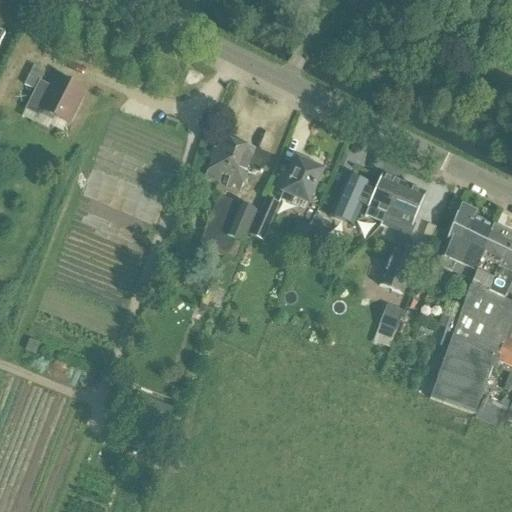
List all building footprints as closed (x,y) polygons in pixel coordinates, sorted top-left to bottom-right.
[(39,111),(54,118),(56,114),(70,121),(84,93),(55,78),(50,89),(39,84),(25,111),(37,117),(39,111)] [(222,184),(226,186),(225,189),(239,195),(242,186),(243,186),(247,175),(250,176),(251,176),(254,177),(256,174),(261,176),(268,156),(254,151),(254,152),(221,140),(217,152),(212,150),(208,159),(212,161),(204,181),(218,187),(222,176),(228,179),(228,181),(224,180),(222,184)] [(281,196),(279,201),(291,206),(304,212),(321,172),(297,161),(281,196)] [(385,226),(385,225),(401,185),(382,177),(376,192),(369,189),(370,187),(346,177),(329,218),(330,218),(330,217),(352,226),(352,227),(353,228),(361,207),(365,209),(366,207),(368,208),(364,217),(381,224),(380,226),(381,227),(382,225),(385,226)] [(411,227),(424,195),(401,185),(385,225),(400,231),(395,245),(403,248),(411,227)] [(265,199),(249,237),(263,243),(279,205),(265,199)] [(211,317),(215,307),(219,308),(236,264),(243,245),(244,246),(250,229),(251,229),(256,217),(255,217),(257,212),(229,201),(212,212),(205,229),(198,248),(223,259),(215,277),(213,276),(203,302),(201,301),(198,310),(200,311),(199,312),(211,317)] [(461,207),(438,268),(451,275),(457,278),(468,255),(467,255),(474,239),(467,236),(473,219),(476,214),(461,207)] [(467,255),(468,255),(457,278),(471,284),(481,261),(494,229),(473,219),(467,236),(474,239),(467,255)] [(453,335),(429,401),(474,417),(494,360),(496,361),(511,325),(511,305),(503,301),(511,282),(511,237),(494,229),(481,261),(471,284),(462,308),(453,335)] [(394,244),(378,287),(402,296),(418,254),(403,248),(395,245),(394,244)] [(462,308),(447,302),(437,328),(453,335),(462,308)] [(511,325),(496,361),(496,362),(511,369),(511,325)] [(148,422),(165,428),(173,410),(136,395),(129,413),(148,422)] [(483,399),(474,417),(474,419),(497,430),(507,410),(483,399)] [(141,439),(148,422),(129,413),(122,430),(141,439)]
